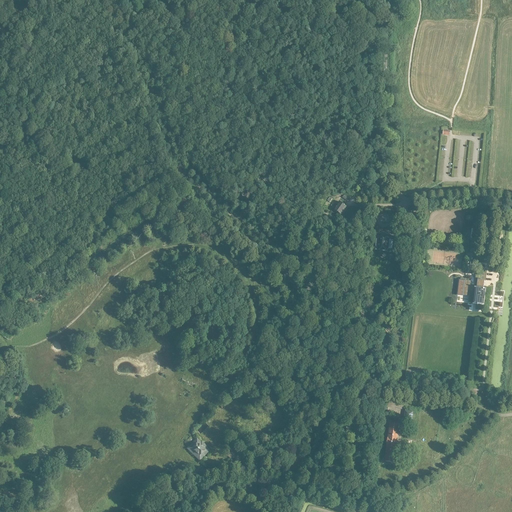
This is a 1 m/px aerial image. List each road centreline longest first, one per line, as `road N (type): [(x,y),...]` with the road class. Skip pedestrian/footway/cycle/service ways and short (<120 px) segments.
road 1 (unclassified): [(511,201),(407,200),(393,187),(382,145),(392,0)]
road 2 (track): [(0,282),(176,175)]
road 3 (track): [(146,511),(200,471),(283,481)]
road 4 (unclassified): [(395,392),(511,414)]
